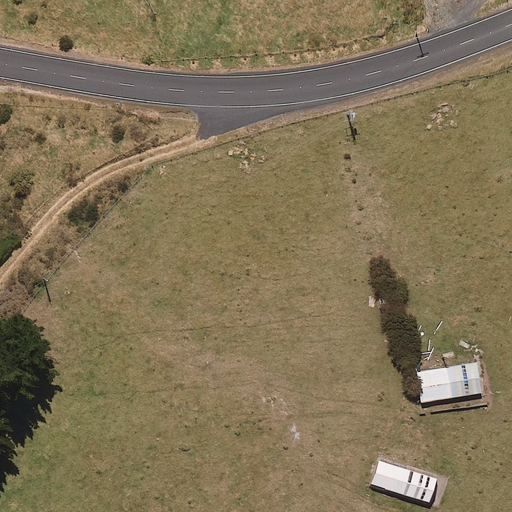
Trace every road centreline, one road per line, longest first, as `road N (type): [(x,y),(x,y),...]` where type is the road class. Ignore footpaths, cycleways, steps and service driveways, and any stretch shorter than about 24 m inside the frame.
road 1 (secondary): [(0,62),(128,84),(253,93),(370,73),(511,24)]
road 2 (track): [(193,91),(183,134),(0,274)]
